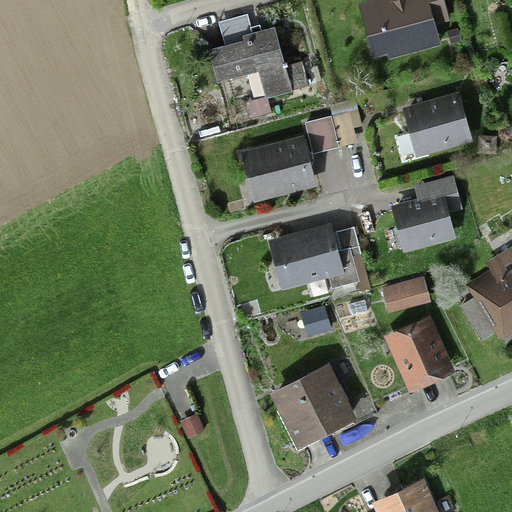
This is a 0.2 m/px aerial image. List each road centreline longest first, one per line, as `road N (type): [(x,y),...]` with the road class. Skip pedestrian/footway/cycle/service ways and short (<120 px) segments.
road 1 (residential): [(238,0),(143,26),(275,508)]
road 2 (residential): [(275,508),(511,390)]
road 3 (unknown): [(196,236),(390,194)]
